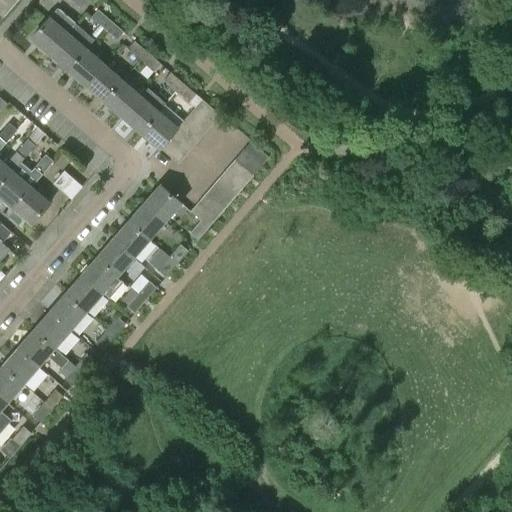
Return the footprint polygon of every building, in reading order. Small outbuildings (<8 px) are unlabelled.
[(0,0),(0,3),(9,11),(16,2),(13,0),(0,0)] [(70,0),(79,8),(86,0),(85,0),(70,0)] [(0,17),(1,19),(9,11),(0,3),(0,17)] [(31,39),(50,54),(75,25),(57,9),(31,39)] [(91,18),(103,29),(110,21),(97,10),(91,18)] [(123,32),(110,21),(103,29),(117,40),(123,32)] [(75,25),(50,54),(68,70),(86,49),(94,40),(75,25)] [(127,49),(140,60),(146,52),(134,41),(127,49)] [(86,49),(68,70),(87,86),(104,65),(86,49)] [(159,64),(146,52),(140,60),(153,71),(159,64)] [(104,65),(87,86),(105,102),(123,81),(104,65)] [(163,80),(176,91),(182,84),(170,73),(163,80)] [(123,81),(105,102),(123,117),(141,96),(123,81)] [(195,95),(182,84),(176,91),(188,103),(195,95)] [(142,133),(160,112),(166,104),(148,89),(141,96),(123,117),(142,133)] [(201,100),(193,110),(211,125),(219,115),(201,100)] [(211,125),(193,110),(184,119),(203,135),(211,125)] [(159,148),(168,139),(176,129),(177,127),(160,112),(142,133),(159,148)] [(184,119),(177,127),(176,129),(194,145),(203,135),(184,119)] [(16,130),(9,124),(0,134),(0,139),(5,144),(16,130)] [(168,139),(186,154),(194,145),(176,129),(168,139)] [(177,164),(186,154),(168,139),(159,148),(177,164)] [(27,140),(6,165),(0,159),(0,187),(22,163),(35,147),(27,140)] [(251,143),(243,152),(260,167),(268,157),(251,143)] [(236,161),(253,176),(260,167),(243,152),(236,161)] [(22,163),(0,187),(0,197),(13,209),(32,187),(54,162),(46,155),(32,172),(22,163)] [(253,176),(236,161),(228,170),(245,184),(253,176)] [(245,184),(228,170),(221,178),(238,193),(245,184)] [(64,171),(52,184),(70,200),(81,187),(64,171)] [(238,193),(221,178),(213,188),(230,202),(238,193)] [(159,184),(143,203),(164,222),(181,202),(159,184)] [(50,203),(32,187),(13,209),(32,225),(50,203)] [(230,202),(213,188),(206,196),(223,210),(230,202)] [(223,210),(206,196),(199,204),(216,219),(223,210)] [(143,203),(127,221),(148,240),(164,222),(143,203)] [(201,222),(208,228),(216,219),(199,204),(191,213),(201,222)] [(133,258),(148,240),(127,221),(111,240),(133,258)] [(198,240),(208,228),(201,222),(190,234),(198,240)] [(2,226),(0,228),(0,237),(5,242),(12,234),(2,226)] [(111,240),(96,258),(117,276),(133,258),(111,240)] [(0,262),(9,252),(1,245),(0,245),(0,262)] [(180,246),(170,258),(177,265),(188,252),(180,246)] [(117,276),(96,258),(80,276),(101,294),(102,295),(103,294),(109,299),(123,283),(117,277),(118,277),(117,276)] [(165,278),(177,265),(170,258),(158,272),(165,278)] [(80,276),(64,294),(85,313),(101,294),(80,276)] [(149,282),(138,295),(146,301),(157,289),(149,282)] [(70,331),(85,313),(64,294),(49,312),(70,331)] [(134,314),(146,301),(138,295),(127,308),(134,314)] [(49,312),(33,331),(54,349),(70,331),(49,312)] [(118,319),(107,331),(114,338),(125,325),(118,319)] [(75,368),(54,349),(33,331),(17,349),(38,367),(48,357),(69,375),(75,368)] [(103,351),(114,338),(107,331),(96,345),(103,351)] [(17,349),(1,367),(23,385),(38,367),(17,349)] [(86,355),(76,368),(83,374),(94,362),(86,355)] [(0,397),(7,404),(23,385),(1,367),(0,368),(0,397)] [(72,387),(83,374),(76,368),(64,381),(72,387)] [(55,392),(44,404),(52,411),(63,398),(55,392)] [(0,412),(0,411),(7,404),(0,397),(0,429),(8,420),(0,412)] [(40,424),(52,411),(44,404),(33,417),(40,424)] [(12,441),(20,448),(31,435),(23,428),(12,441)]
